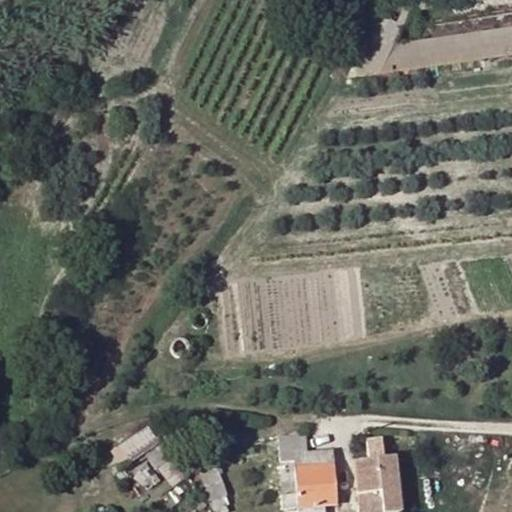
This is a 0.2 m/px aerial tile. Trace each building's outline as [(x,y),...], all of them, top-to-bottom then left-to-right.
[(394,45),(414,6),(414,0),(402,0),(391,2),(382,19),(378,17),(346,80),(378,75),(394,45)] [(402,0),(414,0),(414,6),(416,12),(489,0),(386,0),(385,2),(391,2),(402,0)] [(511,28),(394,45),(378,75),(511,54),(511,28)] [(187,356),(196,357),(198,349),(200,350),(201,343),(190,341),(189,346),(187,356)] [(305,454),(304,437),(278,439),(280,464),(293,462),(294,484),(280,486),(282,509),(297,508),(323,506),(336,505),(332,453),(305,454)] [(385,458),(383,444),(367,445),(367,460),(354,461),(357,493),(371,492),(372,500),(399,497),(394,457),(385,458)] [(212,511),(214,511),(218,509),(225,507),(210,453),(195,457),(206,491),(198,495),(201,499),(206,505),(208,505),(212,511)] [(371,492),(357,493),(358,511),(372,511),(372,500),(371,492)] [(400,511),(399,497),(372,500),(372,511),(400,511)]
